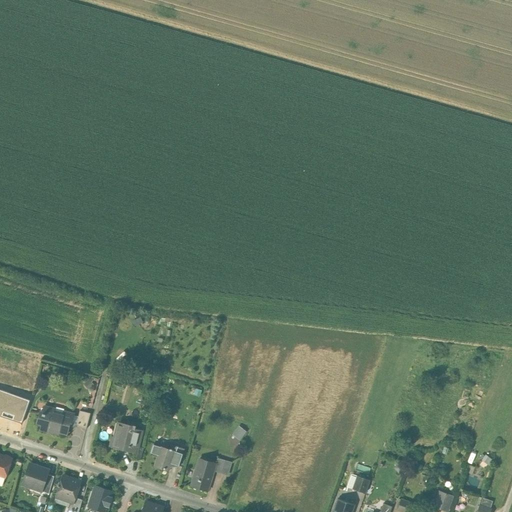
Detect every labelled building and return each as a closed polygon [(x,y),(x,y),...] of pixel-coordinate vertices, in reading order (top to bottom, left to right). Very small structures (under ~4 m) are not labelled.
[(63,415),(54,412),(55,410),(44,407),(42,413),(40,412),(37,422),(42,423),(41,429),(59,433),(60,432),(67,434),(70,423),(72,423),(74,415),(64,412),(63,415)] [(90,413),(80,410),(76,424),(87,427),(90,413)] [(133,424),(123,421),(122,422),(123,422),(120,437),(113,435),(110,446),(120,448),(120,446),(135,450),(135,451),(137,445),(141,429),(134,427),(135,424),(133,423),(133,424)] [(232,433),(239,439),(245,430),(238,425),(232,433)] [(169,449),(153,444),(151,453),(158,455),(155,465),(154,465),(154,466),(169,471),(169,470),(168,469),(170,463),(173,464),(178,447),(171,444),(169,449)] [(143,447),(137,445),(135,451),(135,450),(133,458),(140,460),(143,447)] [(178,447),(173,464),(178,465),(177,466),(178,467),(184,449),(178,447)] [(4,456),(0,454),(0,475),(5,477),(12,458),(10,458),(10,456),(5,455),(4,456)] [(225,460),(217,458),(216,463),(216,464),(214,471),(221,473),(225,460)] [(216,463),(199,459),(191,486),(208,491),(214,471),(216,464),(216,463)] [(49,470),(30,463),(22,484),(42,491),(47,474),(49,470)] [(482,468),(468,463),(465,470),(479,476),(482,468)] [(54,476),(47,474),(42,491),(49,493),(54,476)] [(63,475),(58,488),(62,495),(68,497),(70,502),(74,503),(76,497),(81,481),(63,475)] [(370,480),(357,475),(352,489),(365,493),(370,480)] [(87,506),(104,511),(107,511),(115,491),(94,485),(87,506)] [(453,496),(439,491),(434,506),(447,511),(453,496)] [(74,503),(70,502),(66,511),(78,511),(82,500),(76,497),(74,503)] [(351,511),(355,504),(338,498),(332,511),(351,511)] [(412,511),(415,504),(401,499),(397,510),(403,511),(412,511)] [(483,499),(480,505),(490,509),(492,503),(483,499)] [(163,507),(146,501),(142,511),(161,511),(162,511),(163,507)] [(390,511),(392,506),(383,503),(379,511),(390,511)]
